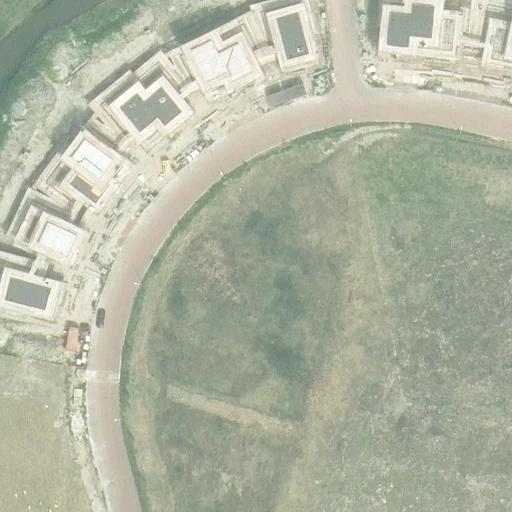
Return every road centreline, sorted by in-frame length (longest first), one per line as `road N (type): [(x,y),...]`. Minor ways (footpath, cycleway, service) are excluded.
road 1 (residential): [(130,511),(117,361),(124,302),(153,239),(189,191),(242,151),(300,119),(361,111)]
road 2 (residential): [(380,263),(326,511)]
road 3 (residential): [(380,263),(357,128),(361,111)]
road 4 (residential): [(361,111),(511,130)]
road 5 (residential): [(511,292),(380,263)]
